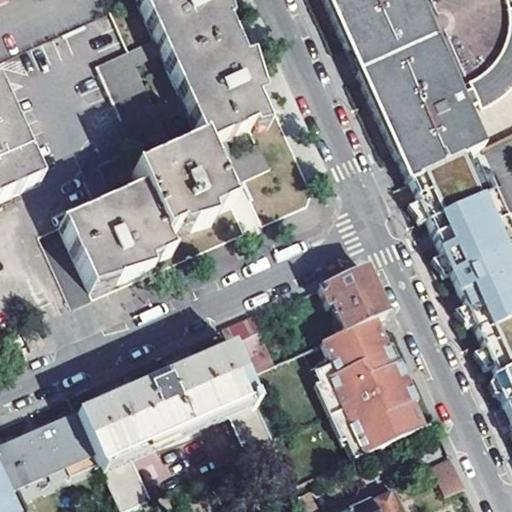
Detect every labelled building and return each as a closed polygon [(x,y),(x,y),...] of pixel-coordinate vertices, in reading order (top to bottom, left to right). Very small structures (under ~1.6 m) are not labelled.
[(99,212),(58,230),(87,294),(150,277),(147,268),(170,257),(162,240),(177,233),(180,237),(210,228),(209,220),(231,210),(223,193),(220,186),(228,183),(238,178),(241,185),(267,173),(256,146),(230,157),(225,143),(253,131),(254,133),(266,129),(254,102),(262,99),(249,60),(241,62),(225,25),(228,25),(219,0),(139,0),(135,2),(155,45),(162,59),(179,97),(186,112),(201,145),(175,157),(161,164),(135,176),(142,193),(115,205),(99,212)] [(471,91),(460,97),(417,0),(325,0),(353,63),(403,174),(408,186),(466,158),(483,150),(479,139),(465,110),(477,104),(480,110),(499,99),(509,89),(511,85),(511,13),(507,14),(508,28),(505,41),(499,55),(488,70),(471,82),(468,84),(471,91)] [(129,57),(135,71),(162,59),(155,45),(129,57)] [(82,169),(84,175),(97,169),(126,156),(120,142),(145,130),(159,124),(152,108),(135,71),(129,57),(96,72),(121,125),(116,127),(82,169)] [(0,204),(39,187),(0,97),(0,204)] [(152,108),(159,124),(186,112),(179,97),(152,108)] [(175,157),(159,124),(145,130),(161,164),(175,157)] [(466,158),(408,186),(460,301),(469,297),(479,319),(470,323),(495,378),(511,370),(511,198),(496,162),(473,173),(466,158)] [(97,169),(84,175),(99,212),(115,205),(97,169)] [(234,188),(241,185),(238,178),(228,183),(220,186),(223,193),(234,188)] [(326,313),(332,311),(343,337),(344,339),(375,325),(386,320),(368,281),(364,271),(317,292),(326,313)] [(469,297),(460,301),(470,323),(479,319),(469,297)] [(222,333),(230,352),(236,364),(266,350),(252,320),(222,333)] [(344,339),(343,337),(318,349),(331,378),(318,384),(353,465),(424,435),(399,378),(398,375),(393,364),(379,333),(377,329),(375,325),(344,339)] [(243,381),(274,368),(266,350),(236,364),(243,381)] [(76,420),(98,469),(118,511),(131,511),(149,504),(128,458),(228,415),(248,461),(275,449),(243,381),(236,364),(230,352),(76,420)] [(511,370),(495,378),(490,380),(503,409),(510,424),(511,428),(511,370)] [(496,421),(500,429),(510,424),(503,409),(493,413),(496,421)] [(0,452),(0,498),(69,469),(74,479),(98,469),(76,420),(0,452)] [(463,492),(450,463),(431,471),(444,500),(463,492)] [(400,511),(393,495),(355,511),(400,511)]
